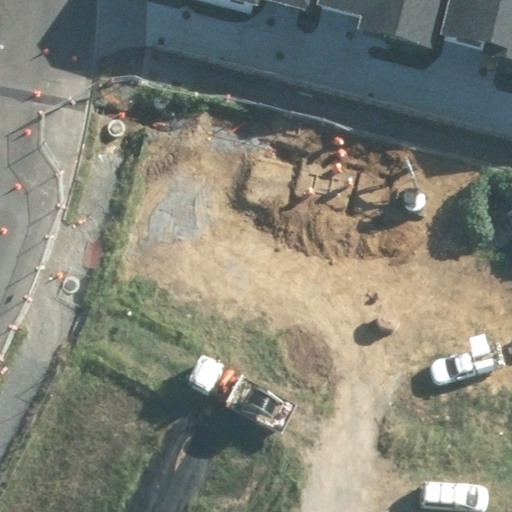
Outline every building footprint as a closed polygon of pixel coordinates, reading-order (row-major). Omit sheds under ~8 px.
[(302,12),(304,0),(216,0),(259,11),(261,2),(302,12)] [(422,52),(435,0),(321,0),(318,14),(358,25),(355,35),(422,52)] [(511,64),(511,0),(450,0),(439,45),(511,64)] [(356,299),(390,229),(367,218),(382,188),(322,158),(306,191),(276,176),(212,305),(325,361),(342,327),(353,333),(368,305),(356,299)] [(266,511),(291,465),(164,400),(106,511),(266,511)] [(341,436),(317,484),(372,511),(394,511),(414,473),(341,436)]
